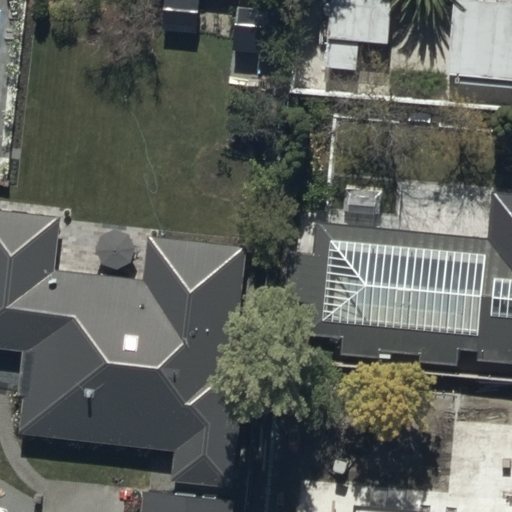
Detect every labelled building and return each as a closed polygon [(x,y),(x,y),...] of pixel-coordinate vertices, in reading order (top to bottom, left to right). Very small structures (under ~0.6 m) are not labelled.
[(390,35),(392,0),(330,0),(327,61),(357,63),(359,33),(390,35)] [(511,0),(454,0),(451,73),(511,76),(511,0)] [(511,189),(497,188),(493,234),(290,215),(278,341),(511,362),(511,189)] [(58,211),(0,205),(0,338),(33,342),(25,426),(173,440),(170,476),(234,481),(252,285),(53,266),(58,211)] [(233,511),(235,498),(144,488),(141,511),(233,511)]
